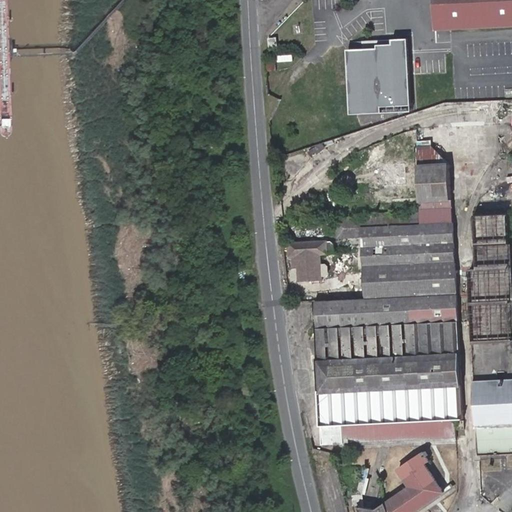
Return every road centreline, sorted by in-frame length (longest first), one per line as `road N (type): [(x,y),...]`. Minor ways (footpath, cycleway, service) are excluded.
road 1 (tertiary): [(248,0),(273,307),(311,511)]
road 2 (unknown): [(474,511),(457,433),(455,232),(467,178),(494,148),(511,142)]
